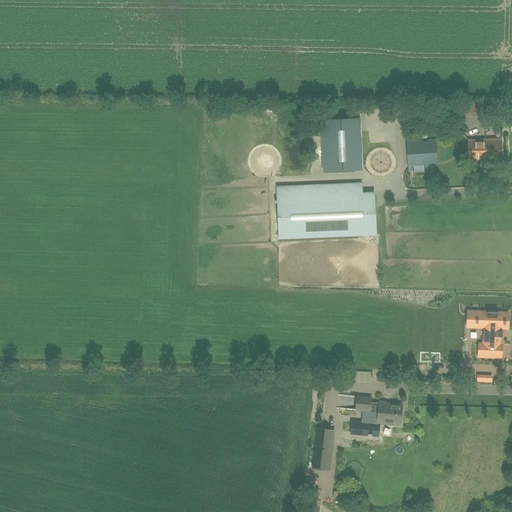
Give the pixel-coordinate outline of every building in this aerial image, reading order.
[(324,171),(361,170),(359,119),(322,121),(324,171)] [(390,131),(373,131),(373,143),(387,143),(387,136),(390,136),(390,131)] [(469,162),(502,161),(502,139),(468,140),(469,162)] [(435,143),(407,145),(408,164),(409,171),(412,171),(411,164),(425,163),(425,170),(437,169),(436,162),(435,143)] [(456,164),(439,165),(439,173),(456,172),(456,164)] [(431,187),(431,175),(406,176),(407,188),(431,187)] [(277,187),(279,239),(376,235),(374,193),(362,193),(361,183),(277,187)] [(502,345),(500,344),(500,337),(501,337),(502,331),(500,331),(500,328),(504,329),(504,324),(505,324),(505,321),(504,321),(505,313),(468,311),(467,327),(484,328),(483,344),(479,344),(478,357),(501,358),(502,345)] [(340,396),(340,405),(355,405),(355,396),(340,396)] [(371,402),(371,398),(357,396),(356,410),(370,412),(370,410),(378,411),(377,422),(385,423),(384,425),(387,427),(390,428),(393,425),(393,424),(400,424),(402,405),(385,404),(385,402),(379,401),(379,403),(371,402)] [(315,452),(314,452),(312,469),(329,471),(331,454),(330,454),(331,447),(332,447),(334,430),(317,428),(315,445),(316,445),(315,452)]
